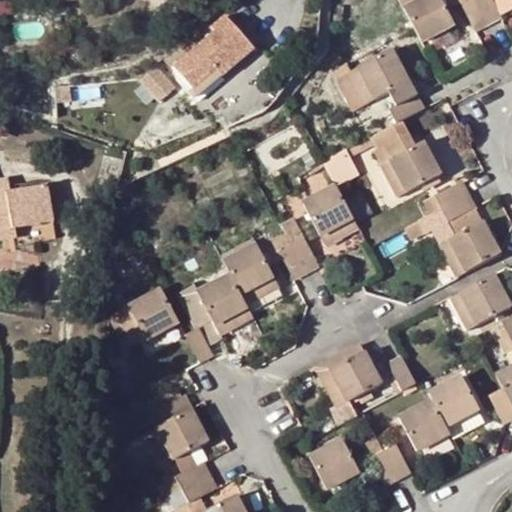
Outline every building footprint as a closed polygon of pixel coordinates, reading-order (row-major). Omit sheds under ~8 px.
[(440,0),(414,0),(402,6),(420,40),(453,23),(440,0)] [(474,0),(463,0),(460,2),(474,30),(487,23),(474,0)] [(493,2),(492,0),(474,0),(487,23),(500,17),(498,13),(493,2)] [(511,0),(492,0),(493,2),(498,13),(511,6),(511,0)] [(169,68),(188,90),(209,72),(214,78),(248,50),(220,17),(207,28),(211,33),(169,68)] [(457,33),(453,23),(420,40),(425,49),(457,33)] [(394,106),(387,110),(394,123),(400,120),(423,108),(416,94),(391,48),(348,70),(358,87),(365,83),(374,99),(387,92),(394,106)] [(348,70),(344,61),(328,69),(333,78),(348,70)] [(193,96),(214,78),(209,72),(188,90),(193,96)] [(366,103),(374,99),(365,83),(358,87),(366,103)] [(106,136),(113,116),(79,104),(72,125),(106,136)] [(398,195),(439,173),(421,141),(413,145),(400,120),(394,123),(371,135),(374,141),(378,147),(374,149),(398,195)] [(347,155),(374,141),(371,135),(344,149),(347,155)] [(347,155),(344,149),(321,160),(335,185),(357,174),(347,155)] [(9,178),(0,179),(0,194),(11,193),(9,178)] [(467,194),(461,182),(460,181),(434,195),(440,208),(467,194)] [(302,202),(320,235),(335,227),(339,236),(356,227),(335,185),(302,202)] [(11,193),(0,194),(0,242),(7,241),(5,232),(17,229),(53,223),(47,187),(11,193)] [(467,194),(440,208),(448,221),(474,207),(467,194)] [(448,221),(456,235),(481,220),(474,207),(448,221)] [(499,254),(481,220),(456,235),(448,239),(466,272),(499,254)] [(339,236),(335,227),(320,235),(324,244),(339,236)] [(17,229),(5,232),(7,241),(19,239),(17,229)] [(304,273),(317,266),(303,239),(290,246),(304,273)] [(458,276),(466,272),(448,239),(440,243),(458,276)] [(228,275),(243,305),(260,296),(254,287),(272,277),(255,245),(222,263),(228,275)] [(290,246),(278,252),(292,279),(304,273),(290,246)] [(468,311),(476,325),(510,307),(493,274),(450,297),(460,315),(468,311)] [(212,356),(205,343),(250,318),(243,305),(228,275),(167,308),(175,323),(198,364),(212,356)] [(272,277),(254,287),(260,296),(277,287),(272,277)] [(167,308),(157,290),(126,306),(144,341),(175,323),(167,308)] [(132,347),(144,341),(126,306),(106,317),(115,335),(123,331),(132,347)] [(467,330),(476,325),(468,311),(460,315),(467,330)] [(511,317),(502,323),(507,335),(511,332),(511,317)] [(511,348),(511,332),(507,335),(497,340),(504,353),(511,348)] [(330,369),(364,352),(359,343),(315,367),(336,407),(347,401),(330,369)] [(381,383),(364,352),(330,369),(347,401),(381,383)] [(401,391),(416,383),(401,356),(387,364),(401,391)] [(511,408),(511,407),(511,367),(495,376),(502,389),(511,408)] [(484,420),(461,376),(428,394),(431,400),(449,433),(451,437),(484,420)] [(511,408),(502,389),(489,396),(503,423),(511,418),(511,408)] [(180,397),(154,411),(161,425),(188,411),(180,397)] [(399,417),(417,451),(449,433),(431,400),(399,417)] [(171,496),(208,477),(201,464),(194,451),(206,444),(188,411),(161,425),(154,428),(179,476),(164,484),(171,496)] [(491,432),(484,420),(451,437),(457,449),(491,432)] [(383,452),(374,437),(361,444),(384,486),(397,479),(383,452)] [(359,471),(341,440),(309,456),(325,488),(359,471)] [(409,473),(395,447),(383,452),(397,479),(409,473)] [(173,511),(176,511),(193,502),(214,490),(208,477),(171,496),(164,500),(170,511),(173,511)] [(240,511),(233,497),(204,511),(240,511)] [(198,511),(193,502),(176,511),(198,511)]
